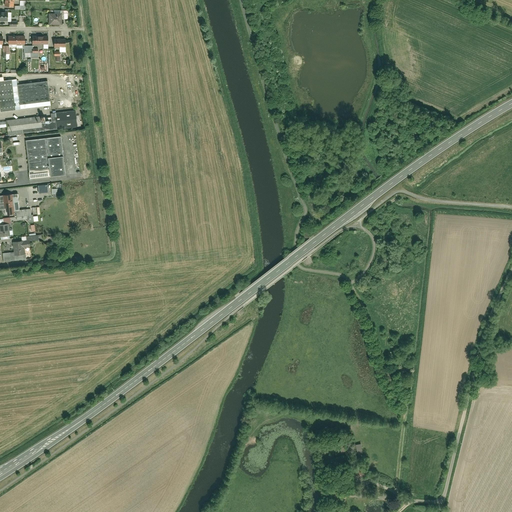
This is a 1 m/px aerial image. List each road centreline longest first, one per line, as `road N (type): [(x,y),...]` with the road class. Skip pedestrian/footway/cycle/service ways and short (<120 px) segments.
road 1 (primary): [(0,475),(414,165),(511,103)]
road 2 (residential): [(511,269),(486,327),(442,501),(408,501),(396,491)]
